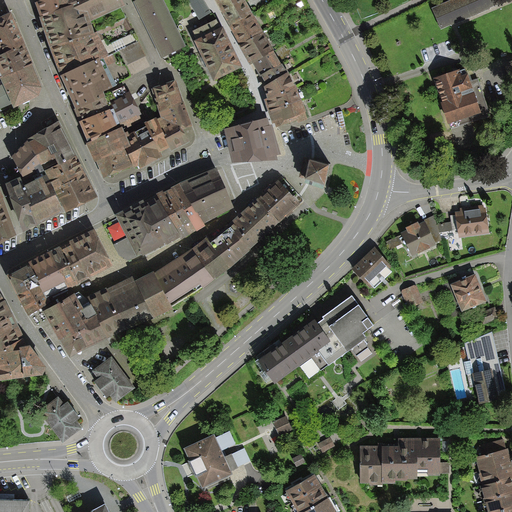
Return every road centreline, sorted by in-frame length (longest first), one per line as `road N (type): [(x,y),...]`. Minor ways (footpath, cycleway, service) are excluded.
road 1 (residential): [(279,168),(303,198),(301,211),(180,309),(62,370)]
road 2 (residential): [(279,168),(185,244),(23,319)]
road 3 (primary): [(186,392),(327,269),(379,190)]
road 4 (unclassified): [(106,207),(56,107),(17,0)]
road 5 (residential): [(127,0),(151,60),(174,81),(196,123),(198,163)]
road 6 (primary): [(382,163),(367,88),(321,0)]
road 7 (residential): [(287,153),(210,0)]
road 8 (residential): [(379,190),(435,190),(511,173)]
road 9 (unclassified): [(0,263),(106,207)]
